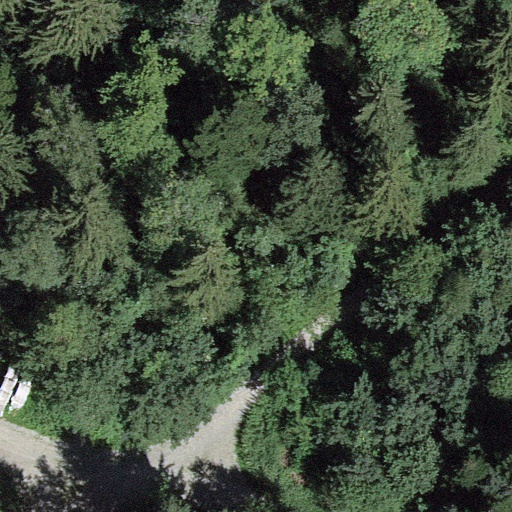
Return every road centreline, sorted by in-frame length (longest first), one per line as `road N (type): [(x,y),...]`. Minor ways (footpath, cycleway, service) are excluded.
road 1 (track): [(70,511),(152,436),(511,182)]
road 2 (track): [(215,511),(96,486)]
